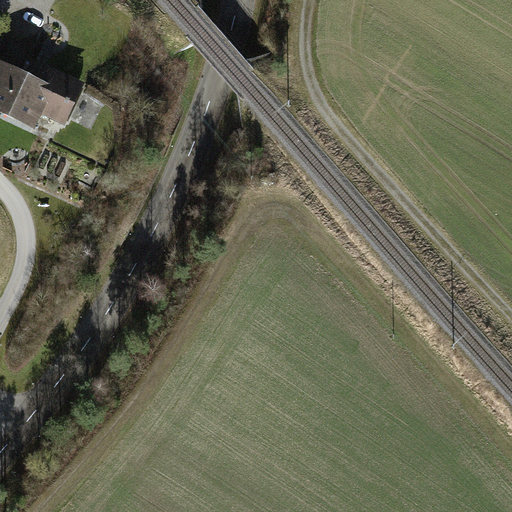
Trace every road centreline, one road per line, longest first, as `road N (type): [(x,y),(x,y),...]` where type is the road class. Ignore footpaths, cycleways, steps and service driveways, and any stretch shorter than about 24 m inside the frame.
road 1 (tertiary): [(240,0),(209,103),(153,235),(101,323),(0,452)]
road 2 (track): [(51,511),(112,445),(253,224),(292,213),(348,262)]
road 3 (track): [(314,0),(315,89),(511,318)]
road 4 (track): [(0,319),(29,246),(18,206),(0,185)]
